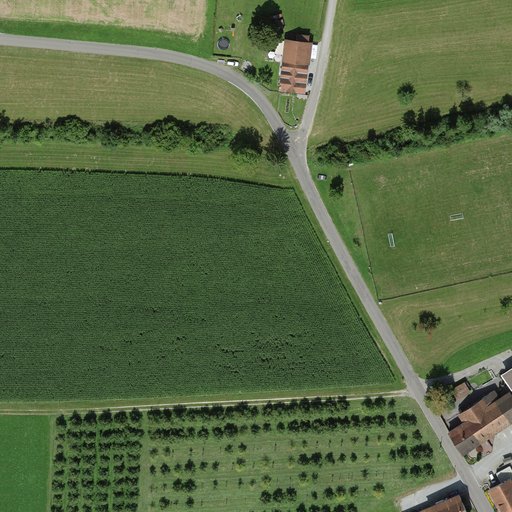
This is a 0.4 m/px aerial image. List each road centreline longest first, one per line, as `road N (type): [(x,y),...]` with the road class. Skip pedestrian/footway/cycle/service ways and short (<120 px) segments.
road 1 (unclassified): [(0,39),(176,56),(244,84),(292,150),(414,385)]
road 2 (track): [(419,394),(0,412)]
road 3 (track): [(292,150),(318,86),(333,0)]
road 4 (residential): [(414,385),(486,511)]
